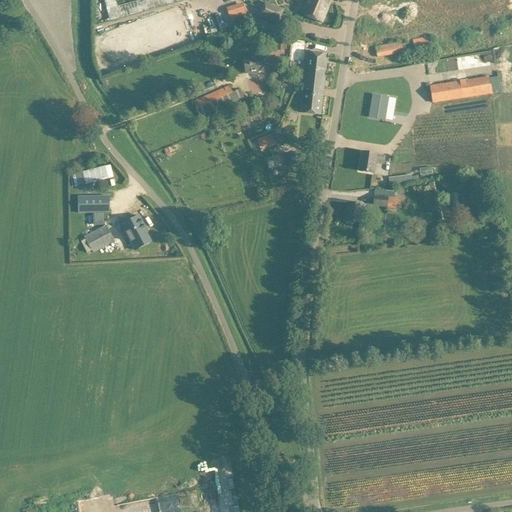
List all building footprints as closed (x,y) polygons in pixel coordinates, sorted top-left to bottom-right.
[(303,15),(321,23),(331,0),(292,0),(296,1),(300,0),(305,0),(309,1),(303,15)] [(257,15),(278,23),(283,10),(263,2),(257,15)] [(226,8),(230,20),(246,15),(242,3),(226,8)] [(413,40),(415,50),(433,46),(431,36),(413,40)] [(292,57),(300,57),(301,47),(303,47),(304,42),(294,41),(291,54),(293,55),(292,57)] [(276,50),(286,51),(286,43),(277,42),(276,50)] [(375,47),(377,57),(407,51),(405,42),(375,47)] [(308,52),(304,87),(323,89),(327,54),(308,52)] [(264,71),(262,56),(243,59),(246,74),(264,71)] [(430,87),(433,102),(493,93),(490,77),(430,87)] [(193,102),(200,117),(244,99),(240,90),(233,93),(230,86),(193,102)] [(323,89),(304,87),(301,113),(321,115),(323,89)] [(373,95),(369,118),(385,120),(389,97),(373,95)] [(391,107),(411,107),(411,96),(391,96),(391,107)] [(257,140),(261,150),(275,143),(271,134),(257,140)] [(359,171),(369,173),(374,173),(375,163),(384,164),(385,156),(377,155),(377,154),(362,152),(359,171)] [(85,184),(109,177),(106,165),(82,172),(85,184)] [(399,176),(399,183),(412,181),(411,175),(399,176)] [(428,185),(430,191),(439,189),(437,183),(428,185)] [(373,206),(389,207),(389,210),(394,211),(394,209),(395,209),(396,205),(399,206),(400,199),(396,198),(397,190),(383,191),(382,196),(374,196),(373,206)] [(109,196),(78,196),(78,213),(94,213),(94,225),(104,225),(104,213),(109,213),(109,196)] [(348,203),(346,221),(361,223),(363,205),(348,203)] [(139,216),(122,225),(135,250),(151,242),(144,229),(145,229),(139,216)] [(86,238),(94,253),(114,242),(107,226),(86,238)]
